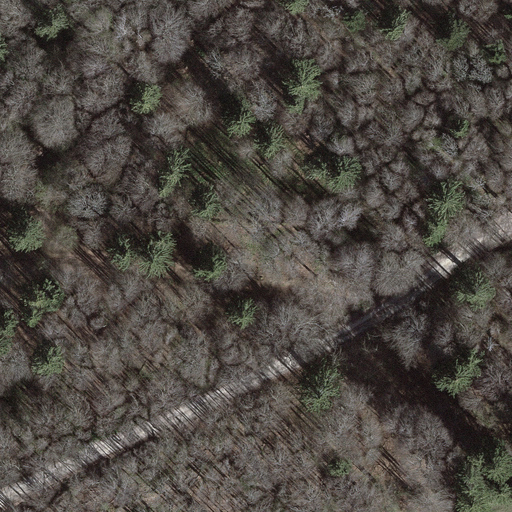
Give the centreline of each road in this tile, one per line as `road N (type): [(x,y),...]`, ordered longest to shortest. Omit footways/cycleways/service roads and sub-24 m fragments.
road 1 (track): [(511,224),(353,324),(0,500)]
road 2 (track): [(425,279),(329,292),(0,248)]
